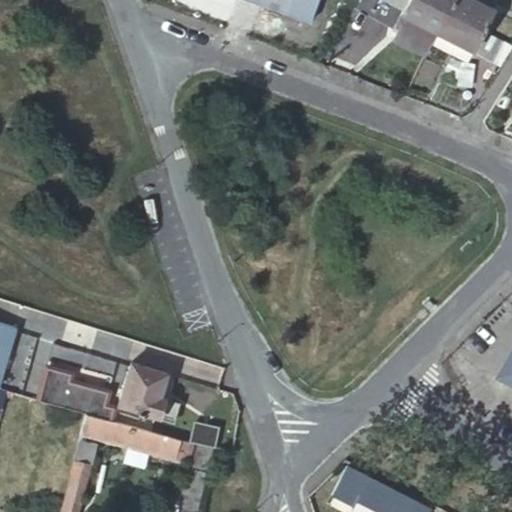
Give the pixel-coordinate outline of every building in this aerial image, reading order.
[(240,0),(308,22),(315,0),(240,0)] [(406,0),(395,22),(402,25),(394,40),(425,55),(430,45),(446,12),(451,0),(406,0)] [(475,0),(451,0),(446,12),(478,28),(481,30),(493,9),(475,0)] [(471,51),(472,49),(481,30),(478,28),(446,12),(430,45),(460,61),(466,49),(471,51)] [(472,49),(501,64),(511,47),(511,45),(481,30),(472,49)] [(0,374),(15,327),(0,322),(0,374)] [(166,373),(129,362),(117,406),(157,418),(164,399),(159,397),(166,373)] [(84,413),(110,420),(114,407),(104,404),(108,391),(59,377),(62,369),(38,363),(27,397),(36,399),(84,413)] [(164,399),(157,418),(172,422),(178,403),(164,399)] [(189,463),(194,444),(187,442),(153,432),(110,420),(84,413),(80,427),(79,433),(128,446),(147,452),(189,463)] [(193,421),(187,442),(194,444),(197,444),(214,448),(219,428),(193,421)] [(59,511),(77,511),(96,444),(78,439),(59,511)] [(198,510),(214,448),(197,444),(191,468),(187,467),(178,505),(198,510)] [(147,452),(128,446),(123,461),(143,466),(147,452)] [(366,476),(344,465),(330,495),(352,506),(355,500),(377,511),(426,511),(429,507),(366,476)]
